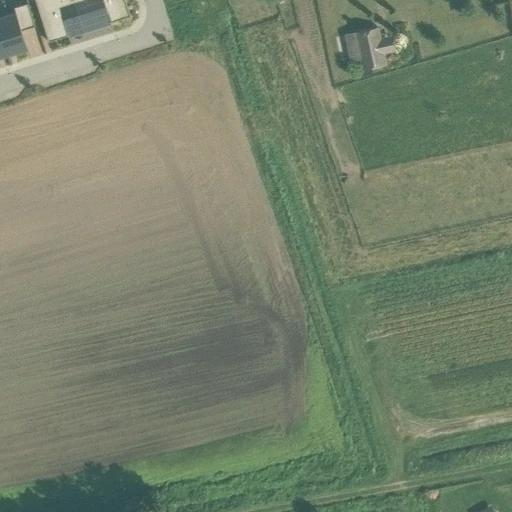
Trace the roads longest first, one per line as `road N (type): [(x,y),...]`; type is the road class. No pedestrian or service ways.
road 1 (track): [(511,472),(258,511)]
road 2 (residential): [(0,84),(165,34),(153,0)]
